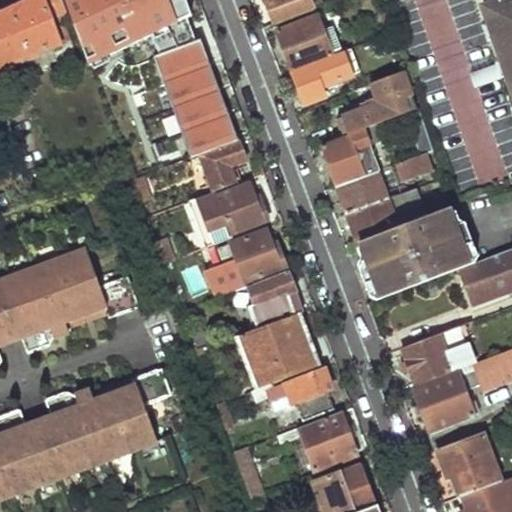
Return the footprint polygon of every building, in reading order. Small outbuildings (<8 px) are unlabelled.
[(26,0),(8,9),(0,12),(0,66),(49,48),(53,61),(73,53),(59,15),(65,13),(59,0),(26,0)] [(64,0),(91,71),(124,55),(122,50),(152,36),(188,19),(194,16),(187,0),(64,0)] [(264,0),(274,25),(313,10),(309,0),(264,0)] [(511,0),(497,0),(499,4),(487,9),(498,39),(499,39),(506,60),(505,61),(511,80),(511,89),(511,90),(511,93),(511,0)] [(332,54),(332,53),(316,14),(275,29),(291,70),(332,54)] [(201,154),(239,140),(199,41),(196,41),(188,19),(152,36),(161,55),(155,57),(190,157),(201,154)] [(332,54),(291,70),(304,103),(325,95),(322,85),(359,71),(350,48),(332,54)] [(500,78),(497,69),(472,77),(476,87),(500,78)] [(337,118),(344,136),(347,135),(363,129),(407,112),(415,109),(401,71),(369,84),(377,103),(337,118)] [(422,154),(432,151),(417,108),(415,109),(407,112),(422,154)] [(321,148),(335,185),(363,175),(360,168),(368,165),(362,149),(369,146),(363,129),(347,135),(348,138),(321,148)] [(246,161),(239,140),(201,154),(215,192),(220,190),(238,184),(232,167),(246,161)] [(433,178),(434,177),(441,175),(432,151),(422,154),(397,164),(403,180),(430,170),(433,178)] [(337,192),(345,214),(388,198),(378,171),(338,186),(340,191),(337,192)] [(139,177),(131,181),(139,202),(148,199),(139,177)] [(435,180),(442,199),(448,197),(441,178),(435,180)] [(129,181),(115,187),(122,204),(136,199),(129,181)] [(220,190),(215,192),(190,202),(207,248),(234,238),(233,235),(269,221),(255,182),(222,195),(220,190)] [(345,214),(356,243),(358,242),(408,223),(397,195),(388,198),(345,214)] [(456,269),(469,264),(476,255),(463,223),(456,220),(452,210),(446,208),(408,223),(358,242),(355,249),(358,256),(355,264),(368,297),(376,300),(456,269)] [(248,285),(288,269),(273,228),(233,243),(248,285)] [(471,306),(511,290),(511,247),(469,264),(456,269),(471,306)] [(86,251),(0,282),(0,363),(0,364),(0,363),(0,345),(23,337),(29,353),(49,346),(52,340),(68,333),(67,329),(107,314),(109,320),(139,308),(127,278),(100,288),(86,251)] [(305,308),(290,272),(238,291),(243,302),(253,298),(257,305),(251,308),(258,326),(305,308)] [(318,368),(298,314),(238,336),(259,390),(262,389),(269,387),(318,368)] [(415,385),(453,371),(438,332),(400,346),(415,385)] [(411,386),(429,432),(474,415),(465,390),(479,384),(482,392),(511,380),(511,347),(453,371),(415,385),(411,386)] [(144,406),(171,396),(161,370),(91,395),(89,390),(73,396),(67,392),(46,400),(52,416),(23,427),(17,411),(0,417),(0,500),(157,443),(144,406)] [(269,387),(262,389),(266,400),(271,398),(273,403),(290,396),(294,406),(298,404),(304,421),(337,409),(330,392),(334,390),(327,370),(270,391),(269,387)] [(215,406),(225,431),(231,428),(221,403),(215,406)] [(317,470),(359,455),(343,412),(285,433),(288,440),(304,434),(317,470)] [(459,496),(502,480),(483,432),(438,450),(456,497),(459,496)] [(233,453),(243,477),(250,474),(241,450),(233,453)] [(315,511),(358,511),(377,505),(363,464),(306,485),(315,511)] [(511,511),(511,476),(502,480),(459,496),(464,509),(457,511),(456,511),(511,511)] [(256,511),(266,511),(264,504),(260,506),(256,497),(252,499),(256,511)]
